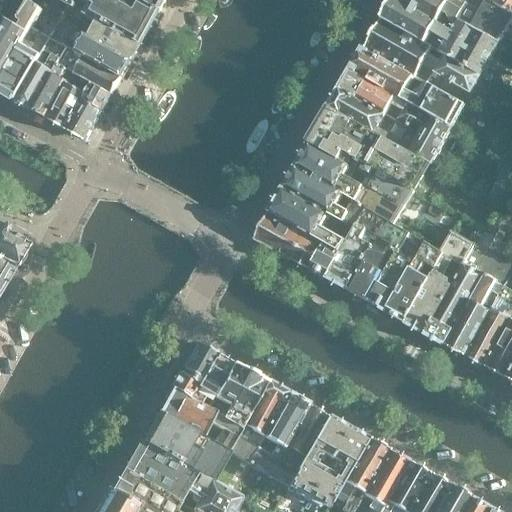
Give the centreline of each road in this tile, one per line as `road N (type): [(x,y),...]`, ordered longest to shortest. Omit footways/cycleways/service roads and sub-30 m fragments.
road 1 (residential): [(190,322),(511,501)]
road 2 (residential): [(511,405),(231,243)]
road 3 (residential): [(231,243),(370,0)]
road 4 (residential): [(82,511),(190,322)]
road 5 (residential): [(188,0),(93,166)]
road 6 (residential): [(231,243),(93,166)]
